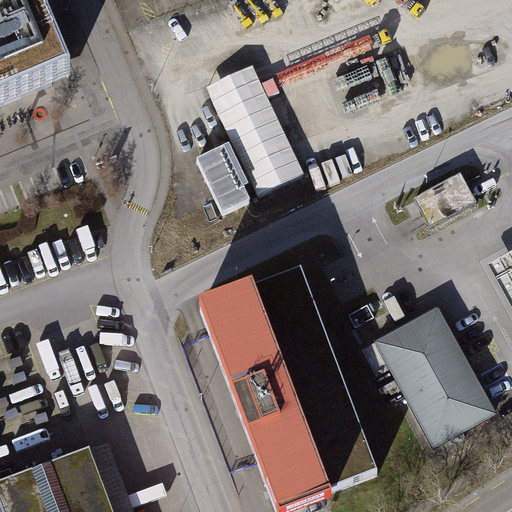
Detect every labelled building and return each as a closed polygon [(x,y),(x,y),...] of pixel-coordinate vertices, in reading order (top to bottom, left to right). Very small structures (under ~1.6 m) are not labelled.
[(37,0),(0,0),(0,107),(71,79),(37,0)] [(461,176),(415,202),(430,231),(477,205),(465,183),(461,176)] [(511,254),(487,268),(511,313),(511,254)] [(378,477),(301,274),(254,292),(200,312),(275,511),(311,511),(332,504),(329,495),(378,477)] [(492,420),(434,313),(375,345),(362,352),(377,379),(390,371),(434,451),(492,420)] [(133,511),(109,447),(90,454),(111,511),(133,511)] [(90,453),(14,481),(0,486),(0,511),(111,511),(90,454),(90,453)] [(0,511),(0,486),(14,481),(10,471),(0,475),(0,511)]
